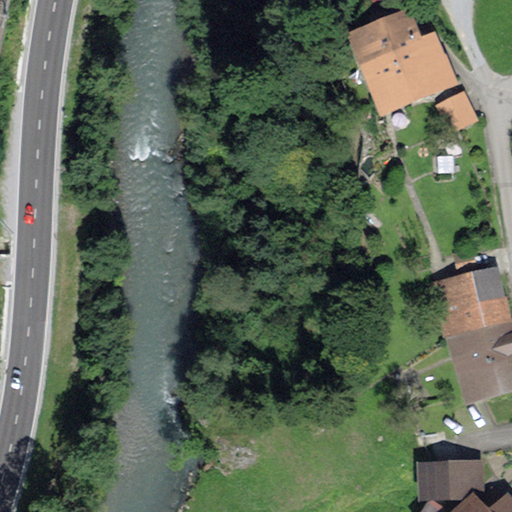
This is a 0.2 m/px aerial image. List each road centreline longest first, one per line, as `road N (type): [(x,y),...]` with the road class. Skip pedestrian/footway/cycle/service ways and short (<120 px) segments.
road 1 (primary): [(55,0),(25,361),(0,487)]
road 2 (residential): [(511,226),(497,136),(511,90)]
